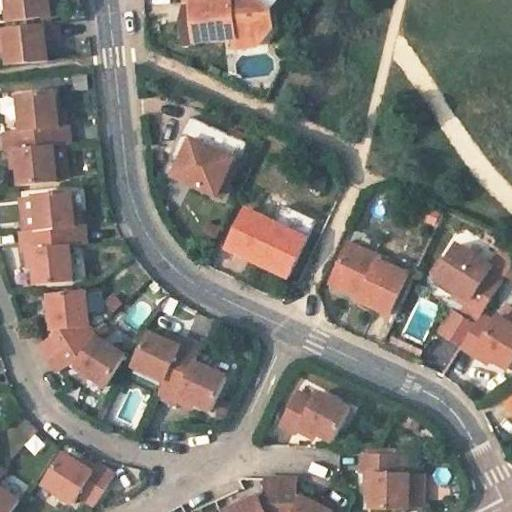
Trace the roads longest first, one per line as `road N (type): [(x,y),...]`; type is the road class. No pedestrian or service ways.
road 1 (residential): [(107,0),(128,193),(140,229),(194,285),(289,328)]
road 2 (residential): [(289,328),(447,404),(511,511)]
road 3 (residential): [(0,303),(31,381),(72,429),(151,457),(209,461)]
road 4 (residential): [(209,461),(245,426),(289,328)]
